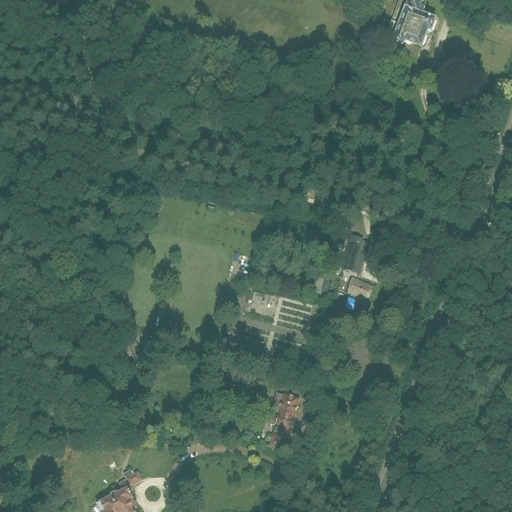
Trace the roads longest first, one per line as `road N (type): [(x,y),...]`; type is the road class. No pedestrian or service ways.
road 1 (unknown): [(480,224),(0,110)]
road 2 (track): [(0,118),(478,231)]
road 3 (secondary): [(376,511),(485,213)]
